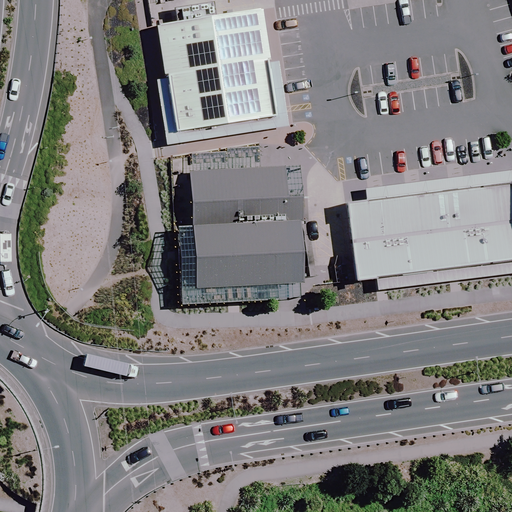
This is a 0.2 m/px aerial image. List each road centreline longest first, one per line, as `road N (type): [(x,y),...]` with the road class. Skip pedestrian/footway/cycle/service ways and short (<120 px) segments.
road 1 (secondary): [(45,371),(122,383),(194,381),(511,336)]
road 2 (secondary): [(511,398),(192,443),(80,504)]
road 3 (secondary): [(35,0),(24,96),(0,193)]
road 4 (primary): [(45,371),(76,434),(80,504)]
